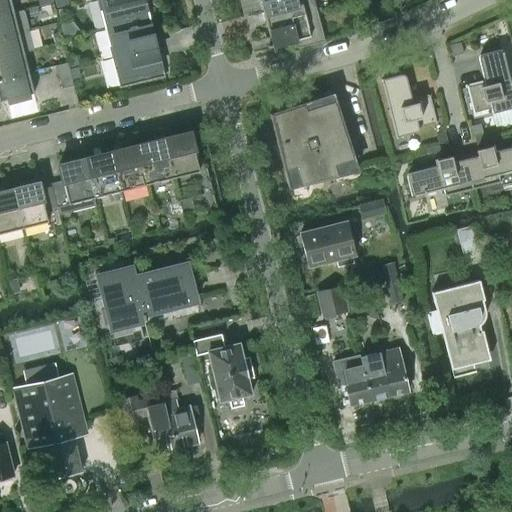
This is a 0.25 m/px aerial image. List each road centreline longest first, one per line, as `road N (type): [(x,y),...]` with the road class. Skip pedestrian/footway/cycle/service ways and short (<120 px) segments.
road 1 (residential): [(220,91),(319,473)]
road 2 (residential): [(220,91),(387,45),(480,0)]
road 3 (residential): [(0,150),(220,91)]
road 4 (residential): [(319,473),(511,429)]
road 5 (residential): [(160,511),(319,473)]
